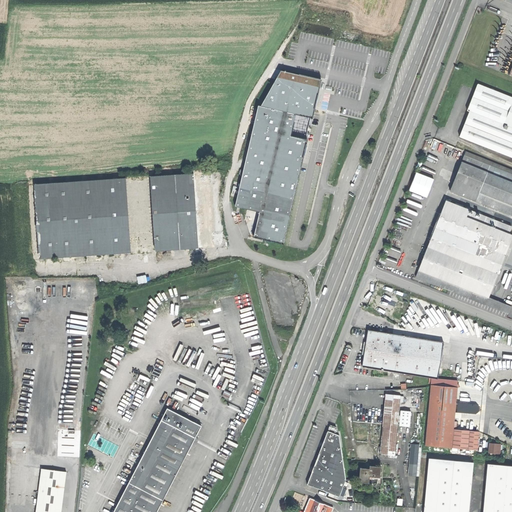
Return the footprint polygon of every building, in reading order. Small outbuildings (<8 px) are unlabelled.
[(296,113),(312,116),(321,79),(281,70),(261,106),(296,113)] [(511,102),(511,98),(477,84),(471,100),(467,111),(469,111),(459,136),(511,157),(511,128),(503,125),(511,102)] [(511,102),(503,125),(511,128),(511,102)] [(254,236),(283,243),(307,139),(290,136),(296,113),(261,106),(259,105),(236,205),(260,210),(254,236)] [(511,170),(464,152),(463,156),(489,166),(511,174),(511,170)] [(489,166),(463,156),(455,174),(449,192),(475,202),(489,166)] [(511,174),(489,166),(475,202),(511,216),(511,174)] [(416,171),(409,190),(427,197),(434,178),(416,171)] [(32,260),(213,247),(208,173),(26,186),(32,260)] [(468,210),(445,201),(415,278),(438,287),(441,280),(450,256),(468,211),(468,210)] [(492,220),(468,211),(450,256),(474,266),(477,259),(482,246),(483,243),(489,227),(492,220)] [(492,219),(492,220),(489,227),(508,234),(511,226),(492,219)] [(502,250),(508,234),(489,227),(483,243),(490,245),(494,247),(502,250)] [(505,255),(482,246),(477,259),(499,268),(500,268),(505,255)] [(487,298),(496,274),(474,266),(450,256),(441,280),(487,298)] [(496,274),(499,268),(477,259),(474,266),(496,274)] [(510,307),(487,298),(441,280),(438,287),(507,314),(510,307)] [(366,348),(363,366),(432,378),(438,379),(444,342),(369,329),(366,348)] [(432,378),(431,385),(458,387),(458,380),(438,379),(432,378)] [(458,387),(431,385),(426,445),(452,447),(454,429),(455,419),(458,387)] [(381,454),(396,455),(402,395),(386,394),(381,454)] [(458,403),(458,412),(477,414),(479,411),(480,407),(478,404),(458,403)] [(167,408),(162,420),(196,438),(202,426),(167,408)] [(157,511),(196,438),(162,420),(113,511),(157,511)] [(331,424),(328,431),(340,435),(339,432),(338,432),(338,427),(331,424)] [(480,431),(454,429),(452,447),(478,450),(480,431)] [(308,484),(340,496),(347,479),(340,435),(328,431),(318,459),(308,484)] [(409,475),(417,476),(419,444),(412,443),(409,475)] [(490,452),(500,453),(501,449),(499,449),(499,445),(491,444),(490,452)] [(469,511),(474,462),(430,458),(424,511),(469,511)] [(511,511),(511,464),(489,463),(484,511),(511,511)] [(360,475),(360,482),(369,483),(370,476),(378,476),(381,477),(382,466),(371,465),(370,468),(361,468),(360,475)] [(61,511),(67,472),(42,469),(37,511),(36,511),(61,511)] [(306,510),(305,511),(332,511),(334,507),(311,498),(306,510)]
